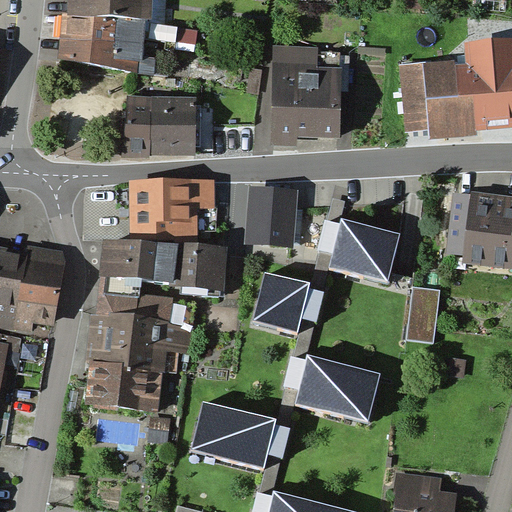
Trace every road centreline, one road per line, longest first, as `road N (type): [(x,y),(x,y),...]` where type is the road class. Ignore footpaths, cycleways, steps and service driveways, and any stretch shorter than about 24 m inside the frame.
road 1 (residential): [(5,172),(511,149)]
road 2 (residential): [(5,172),(56,196),(70,230),(72,271),(29,511)]
road 3 (residential): [(19,0),(5,172)]
